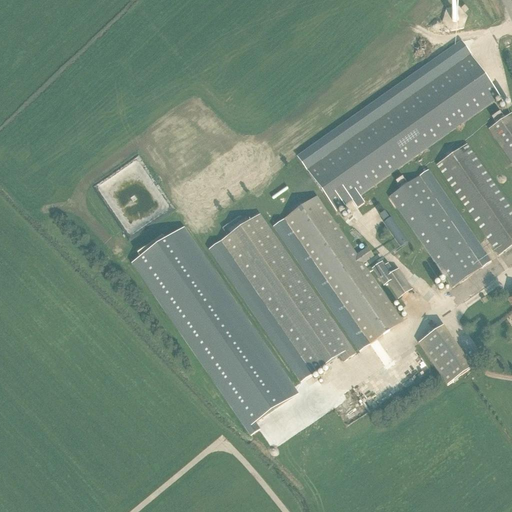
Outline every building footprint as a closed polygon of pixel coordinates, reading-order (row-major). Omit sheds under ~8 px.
[(336,213),(500,97),(471,56),(307,171),(336,213)] [(511,163),(511,113),(488,129),(511,163)] [(499,256),(511,247),(511,211),(466,145),(436,165),(499,256)] [(452,288),(482,268),(470,251),(419,177),(390,198),(452,288)] [(511,180),(510,177),(499,184),(511,202),(511,180)] [(357,255),(317,197),(284,220),(370,345),(403,322),(363,264),(374,257),(367,248),(357,255)] [(381,209),(373,213),(378,223),(386,219),(381,209)] [(356,355),(260,215),(250,222),(246,217),(228,230),(231,235),(221,242),(313,375),(339,357),(343,363),(356,355)] [(368,229),(376,234),(380,228),(371,223),(368,229)] [(484,242),(476,230),(469,235),(477,247),(484,242)] [(182,231),(132,266),(251,438),(259,432),(254,425),(296,396),(182,231)] [(391,275),(382,263),(372,270),(384,287),(388,285),(398,300),(412,290),(398,270),(391,275)] [(447,386),(472,368),(444,327),(418,344),(447,386)] [(368,409),(407,390),(395,366),(365,381),(368,387),(359,392),(368,409)]
